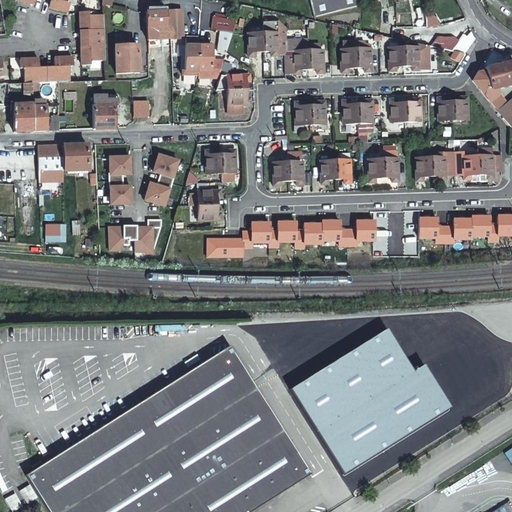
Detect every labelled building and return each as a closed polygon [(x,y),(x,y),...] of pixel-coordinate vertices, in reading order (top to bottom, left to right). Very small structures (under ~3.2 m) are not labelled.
[(64,0),(13,0),(14,1),(32,5),(33,0),(48,0),(49,0),(47,9),(65,13),(67,4),(64,3),(64,0)] [(309,0),(315,19),(361,6),(359,0),(309,0)] [(180,11),(168,12),(168,20),(169,32),(169,39),(181,39),(180,11)] [(165,12),(145,13),(147,34),(147,41),(156,40),(156,27),(166,26),(165,12)] [(91,62),(106,61),(103,24),(102,16),(87,17),(87,13),(78,13),(80,32),(84,32),(85,47),(81,48),(82,66),(91,66),(91,62)] [(220,32),(233,33),(236,22),(213,18),(212,31),(220,32)] [(262,26),(262,34),(262,53),(271,52),(271,57),(278,57),(285,57),(287,53),(288,52),(288,42),(287,32),(276,25),(262,26)] [(233,33),(220,32),(219,53),(226,54),(233,33)] [(437,32),(433,47),(451,51),(449,60),(464,64),(470,39),(437,32)] [(262,53),(262,34),(247,35),(248,58),(255,58),(255,53),(262,53)] [(375,34),(372,41),(380,44),(383,37),(375,34)] [(184,71),(198,71),(197,46),(196,46),(195,46),(195,39),(185,39),(185,46),(184,46),(184,71)] [(309,41),(288,42),(288,52),(287,53),(285,57),(285,76),(301,75),(301,70),(304,70),(309,70),(309,45),(309,41)] [(355,45),(355,42),(343,42),(343,50),(341,50),(342,74),(350,74),(350,68),(356,68),(356,50),(355,45)] [(356,50),(356,68),(365,68),(365,73),(372,73),(371,49),(363,49),(363,44),(355,45),(356,50)] [(429,71),(428,46),(417,44),(418,47),(403,48),(404,67),(412,66),(413,71),(429,71)] [(309,45),(309,70),(317,70),(317,75),(324,74),(324,51),(320,51),(320,45),(309,45)] [(198,78),(219,78),(224,60),(211,60),(211,46),(197,46),(198,71),(198,78)] [(114,48),(116,74),(140,73),(138,47),(114,48)] [(396,67),(404,67),(403,48),(389,49),(389,72),(396,72),(396,67)] [(55,67),(45,68),(45,83),(71,82),(70,67),(74,67),(73,58),(55,59),(55,67)] [(20,60),(21,69),(25,69),(25,84),(32,83),(33,83),(40,83),(45,83),(45,68),(39,68),(39,59),(20,60)] [(472,82),(484,98),(498,95),(494,90),(511,85),(511,61),(484,69),(484,72),(477,74),(472,82)] [(250,76),(226,77),(221,77),(216,92),(227,92),(245,91),(245,83),(250,83),(250,76)] [(33,83),(34,105),(34,132),(46,132),(45,106),(40,106),(40,83),(33,83)] [(245,91),(227,92),(227,115),(243,114),(243,106),(251,106),(251,98),(246,99),(245,91)] [(95,96),(95,105),(116,104),(118,104),(118,95),(95,96)] [(484,98),(508,130),(511,126),(511,98),(506,104),(498,95),(484,98)] [(451,103),(452,122),(467,121),(466,98),(459,98),(459,103),(451,103)] [(437,122),(452,122),(451,103),(443,103),(443,99),(436,99),(437,122)] [(390,124),(405,123),(404,104),(397,105),(396,100),(389,101),(390,124)] [(404,104),(405,123),(419,123),(419,100),(412,100),(412,104),(404,104)] [(363,105),(356,106),(356,125),(371,124),(370,101),(363,101),(363,105)] [(146,102),(132,102),(133,117),(147,117),(146,102)] [(356,125),(356,106),(348,106),(347,102),(341,102),(342,125),(356,125)] [(309,126),(309,108),(300,108),(300,103),(293,104),(294,127),(309,126)] [(316,107),(309,108),(309,126),(324,126),(324,103),(316,103),(316,107)] [(95,130),(117,129),(116,104),(95,105),(94,105),(95,130)] [(14,115),(15,133),(25,132),(24,105),(12,105),(12,115),(14,115)] [(34,105),(24,105),(25,132),(34,132),(34,105)] [(367,136),(358,136),(358,144),(367,144),(367,136)] [(37,147),(39,183),(63,182),(63,171),(61,146),(37,147)] [(88,146),(61,146),(63,171),(88,171),(88,146)] [(221,175),(221,184),(233,184),(233,175),(236,175),(235,151),(228,151),(228,155),(220,156),(221,175)] [(221,175),(220,156),(212,156),(212,152),(205,152),(205,175),(221,175)] [(396,153),(382,153),(382,160),(383,179),(392,179),(392,184),(399,183),(398,159),(396,159),(396,153)] [(438,158),(430,158),(431,177),(438,177),(438,182),(445,182),(445,177),(454,177),(453,153),(438,154),(438,158)] [(477,176),(476,156),(462,157),(462,153),(453,153),(454,177),(463,177),(463,181),(470,181),(471,183),(478,182),(477,176)] [(179,162),(159,156),(154,173),(161,175),(158,186),(150,184),(145,202),(165,208),(170,192),(171,193),(176,178),(175,177),(179,162)] [(489,156),(476,156),(477,176),(478,182),(485,182),(486,180),(492,180),(492,172),(500,172),(499,157),(492,157),(491,156),(489,156)] [(131,176),(130,158),(109,158),(110,174),(109,175),(109,190),(110,190),(111,206),(132,206),(131,188),(124,188),(123,176),(131,176)] [(431,177),(430,158),(415,158),(416,183),(423,183),(422,178),(431,177)] [(383,179),(382,160),(367,160),(368,184),(375,184),(375,179),(383,179)] [(336,180),(335,161),(320,162),(321,186),(328,185),(328,181),(336,180)] [(350,161),(335,161),(336,180),(344,180),(344,185),(351,185),(350,161)] [(289,182),(288,163),(273,164),(274,187),(281,187),(281,182),(289,182)] [(303,163),(288,163),(289,182),(297,182),(297,187),(304,186),(303,163)] [(196,184),(197,175),(187,174),(186,183),(196,184)] [(190,195),(191,207),(198,207),(217,206),(217,198),(221,198),(221,192),(198,192),(198,195),(190,195)] [(217,206),(198,207),(199,222),(222,221),(222,216),(217,216),(217,206)] [(511,209),(237,217),(238,243),(511,234),(511,209)] [(163,233),(163,222),(148,222),(148,230),(137,230),(137,228),(123,228),(123,230),(109,230),(109,253),(120,253),(120,247),(128,247),(128,245),(134,245),(134,256),(144,256),(144,257),(151,257),(163,233)] [(44,245),(65,245),(65,230),(44,230),(44,245)] [(348,324),(348,339),(361,339),(361,324),(348,324)] [(378,326),(364,329),(367,343),(381,341),(378,326)] [(250,511),(306,477),(223,349),(22,477),(44,511),(250,511)] [(366,386),(371,382),(364,371),(359,374),(366,386)] [(511,511),(511,504),(509,500),(490,511),(511,511)]
